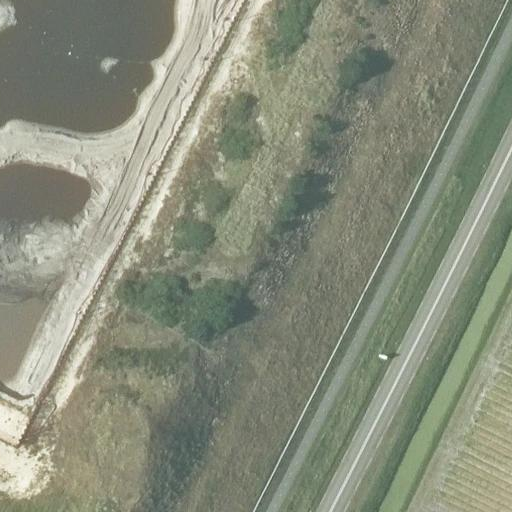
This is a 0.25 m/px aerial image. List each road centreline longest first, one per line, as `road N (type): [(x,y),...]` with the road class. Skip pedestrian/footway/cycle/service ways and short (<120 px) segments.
road 1 (secondary): [(328,511),(511,146)]
road 2 (track): [(411,511),(511,298)]
road 3 (track): [(327,0),(281,117),(266,80)]
